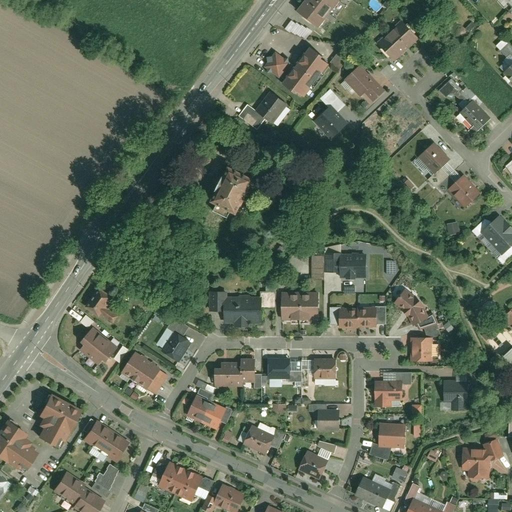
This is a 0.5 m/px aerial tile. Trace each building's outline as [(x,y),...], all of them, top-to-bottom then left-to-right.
[(303,0),(296,9),(316,25),(336,0),(303,0)] [(284,30),(305,39),(309,29),(288,20),(284,30)] [(401,20),(377,43),(394,60),(417,37),(401,20)] [(471,31),(477,24),(474,20),(467,27),(471,31)] [(511,43),(510,41),(501,49),(511,59),(511,43)] [(308,43),(291,66),(283,76),(280,81),(294,91),(296,89),(304,95),(328,61),(319,55),(321,53),(308,43)] [(345,43),(332,61),(341,68),(354,50),(345,43)] [(266,60),(263,65),(266,67),(266,72),(270,71),(278,76),(280,73),(283,76),(291,66),(288,63),(290,61),(287,59),(286,56),(284,57),(274,50),(270,55),(266,55),(266,60)] [(360,64),(344,79),(359,96),(363,92),(375,81),(360,64)] [(458,104),(462,109),(471,100),(477,105),(481,102),(465,85),(462,88),(451,76),(436,90),(444,98),(452,90),(462,100),(458,104)] [(375,81),(363,92),(371,101),(385,88),(377,80),(375,81)] [(270,89),(255,109),(265,117),(272,122),(287,103),(270,89)] [(331,106),(314,121),(326,134),(331,128),(337,134),(349,122),(339,111),(347,104),(335,91),(325,100),(331,106)] [(462,109),(457,114),(475,132),(489,119),(477,105),(471,100),(462,109)] [(265,117),(255,109),(248,103),(239,115),(256,128),(265,117)] [(434,141),(418,156),(433,173),(449,158),(434,141)] [(253,176),(227,163),(209,198),(216,201),(212,209),(227,216),(225,219),(239,226),(246,212),(237,207),(253,176)] [(464,174),(448,189),(464,206),(480,191),(464,174)] [(492,222),(482,231),(484,233),(502,252),(511,242),(511,226),(505,219),(503,221),(498,216),(492,222)] [(482,231),(492,222),(484,218),(470,230),(478,239),(484,233),(482,231)] [(447,234),(458,232),(457,221),(445,224),(447,234)] [(484,233),(478,239),(497,258),(502,252),(484,233)] [(511,254),(511,242),(502,252),(497,258),(502,264),(511,254)] [(323,255),(323,270),(339,270),(339,253),(339,252),(323,251),(323,255)] [(365,253),(339,253),(339,270),(339,276),(365,276),(365,253)] [(312,255),(311,280),(323,280),(323,270),(323,255),(312,255)] [(98,286),(83,306),(98,316),(100,313),(112,321),(117,315),(106,306),(110,301),(108,299),(111,296),(98,286)] [(405,289),(395,301),(405,310),(412,323),(416,321),(426,316),(418,300),(405,289)] [(210,309),(225,309),(225,297),(225,291),(210,291),(210,309)] [(260,296),(260,308),(274,308),(274,291),(260,291),(260,296)] [(282,292),(282,319),(317,319),(317,292),(282,292)] [(225,309),(225,323),(233,323),(233,326),(248,325),(248,323),(261,322),(260,308),(260,296),(225,297),(225,309)] [(375,306),(375,307),(375,324),(385,324),(385,305),(375,306)] [(339,324),(339,308),(339,306),(329,306),(329,324),(339,324)] [(357,308),(357,325),(375,325),(375,324),(375,307),(357,307),(357,308)] [(339,324),(339,327),(357,327),(357,325),(357,308),(339,308),(339,324)] [(511,329),(511,312),(510,310),(501,318),(511,329)] [(426,316),(416,321),(419,327),(435,322),(431,313),(426,316)] [(85,327),(91,321),(84,315),(79,321),(85,327)] [(173,330),(182,336),(189,325),(173,316),(167,326),(173,330)] [(92,328),(77,348),(98,363),(102,358),(105,360),(116,346),(92,328)] [(173,330),(161,350),(177,360),(189,340),(182,336),(173,330)] [(432,337),(410,337),(410,360),(431,360),(432,337)] [(134,352),(121,372),(147,388),(158,369),(159,367),(134,352)] [(268,358),(268,377),(287,377),(289,377),(289,371),(289,359),(268,358)] [(214,367),(214,385),(241,385),(241,380),(253,380),(253,374),(253,359),(240,359),(240,362),(221,363),(221,367),(214,367)] [(314,359),(314,378),(335,378),(335,359),(314,359)] [(167,375),(158,369),(147,388),(156,393),(167,375)] [(301,371),(289,371),(289,377),(287,377),(287,381),(301,381),(301,371)] [(395,372),(395,382),(401,382),(401,383),(410,383),(410,372),(395,372)] [(467,380),(444,380),(444,400),(451,400),(451,408),(466,407),(466,400),(467,400),(467,380)] [(375,382),(375,405),(388,405),(388,398),(401,399),(401,383),(401,382),(395,382),(375,382)] [(207,397),(206,399),(211,401),(214,394),(200,387),(197,392),(207,397)] [(38,423),(42,425),(37,434),(57,446),(79,409),(49,392),(37,413),(42,415),(38,423)] [(196,395),(187,414),(216,428),(219,420),(225,408),(211,401),(206,399),(196,395)] [(284,412),(285,403),(272,403),(272,412),(284,412)] [(411,414),(420,413),(419,404),(410,404),(411,414)] [(226,406),(225,408),(219,420),(225,423),(232,409),(226,406)] [(326,409),(318,409),(318,411),(318,428),(338,428),(338,409),(326,409)] [(37,450),(28,444),(30,440),(24,435),(27,431),(6,417),(0,424),(0,455),(22,471),(37,450)] [(87,440),(120,462),(134,442),(100,420),(87,440)] [(379,423),(378,445),(392,445),(403,445),(403,424),(379,423)] [(251,425),(243,443),(265,453),(273,435),(251,425)] [(497,438),(482,442),(484,447),(489,447),(489,459),(503,455),(497,438)] [(336,445),(318,440),(316,445),(334,453),(336,445)] [(392,445),(378,445),(372,442),(369,453),(387,458),(392,445)] [(429,447),(425,457),(434,461),(439,452),(429,447)] [(462,447),(463,468),(468,468),(468,476),(487,476),(487,469),(489,469),(489,459),(489,447),(484,447),(462,447)] [(306,451),(298,469),(319,479),(328,460),(306,451)] [(170,461),(159,485),(191,500),(197,486),(201,477),(202,476),(170,461)] [(93,481),(95,481),(108,490),(117,469),(108,464),(102,474),(99,472),(93,481)] [(394,466),(390,477),(401,482),(405,471),(394,466)] [(86,485),(66,471),(54,489),(73,502),(72,504),(83,511),(94,511),(104,499),(85,486),(86,485)] [(201,477),(197,486),(209,491),(214,481),(205,476),(201,477)] [(362,477),(354,494),(381,506),(385,497),(389,489),(362,477)] [(95,481),(91,487),(105,497),(109,491),(108,490),(95,481)] [(389,489),(385,497),(393,501),(400,484),(392,481),(389,489)] [(402,502),(410,505),(413,498),(419,485),(412,482),(402,502)] [(216,498),(214,504),(230,511),(237,511),(245,495),(223,485),(216,498)] [(27,491),(13,507),(19,511),(33,497),(27,491)] [(209,511),(214,504),(216,498),(207,494),(200,508),(208,511),(209,511)] [(410,505),(406,511),(441,511),(442,511),(413,498),(410,505)] [(442,511),(441,511),(451,511),(455,505),(446,501),(442,511)] [(150,511),(156,511),(158,508),(143,502),(141,508),(150,511)]
